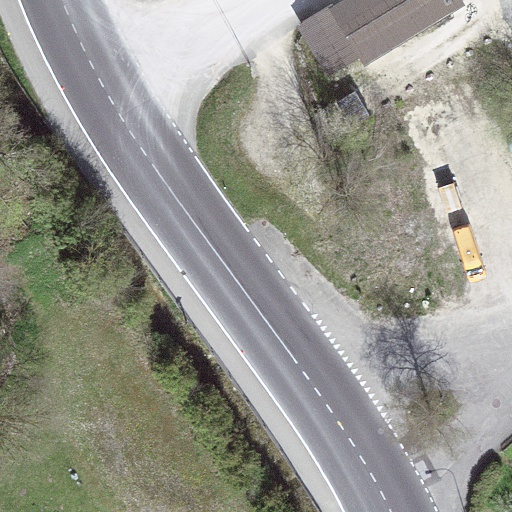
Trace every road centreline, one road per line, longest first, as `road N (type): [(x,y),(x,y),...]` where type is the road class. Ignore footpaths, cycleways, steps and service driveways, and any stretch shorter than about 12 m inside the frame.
road 1 (primary): [(371,475),(104,92),(58,0)]
road 2 (track): [(261,0),(104,92)]
road 3 (residential): [(371,475),(511,391)]
